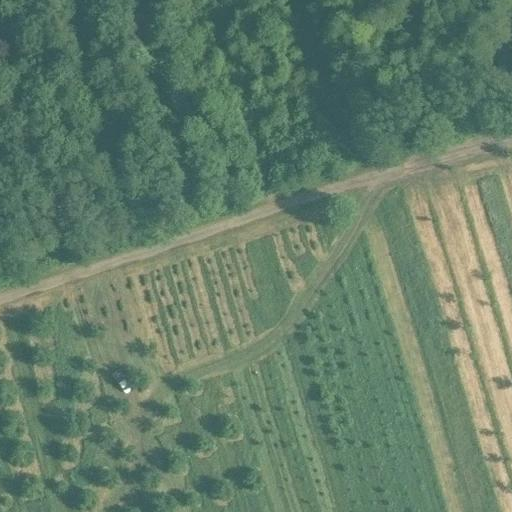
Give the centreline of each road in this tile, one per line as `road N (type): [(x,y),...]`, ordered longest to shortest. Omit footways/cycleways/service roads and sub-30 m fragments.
road 1 (track): [(511,135),(0,298)]
road 2 (track): [(369,175),(344,240),(285,327),(253,353),(160,394),(135,469),(102,511)]
